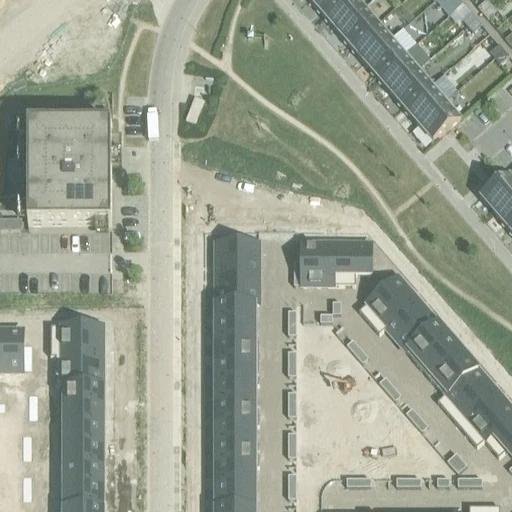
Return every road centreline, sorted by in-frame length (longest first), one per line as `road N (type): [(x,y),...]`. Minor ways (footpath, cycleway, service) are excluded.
road 1 (residential): [(162,218),(165,77),(180,11)]
road 2 (residential): [(163,511),(162,310)]
road 3 (unknown): [(355,500),(163,506)]
road 4 (residential): [(162,218),(336,219)]
road 5 (residential): [(0,307),(162,310)]
